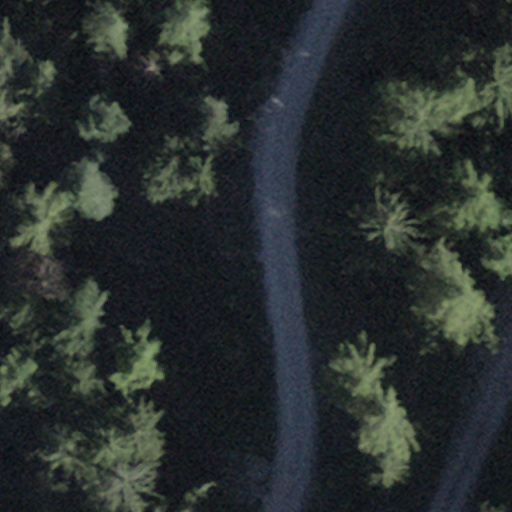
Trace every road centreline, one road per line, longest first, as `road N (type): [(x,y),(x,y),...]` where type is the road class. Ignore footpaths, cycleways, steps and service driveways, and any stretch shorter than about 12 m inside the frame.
road 1 (track): [(268,511),(280,478),(275,174),(327,0)]
road 2 (track): [(444,511),(511,402)]
